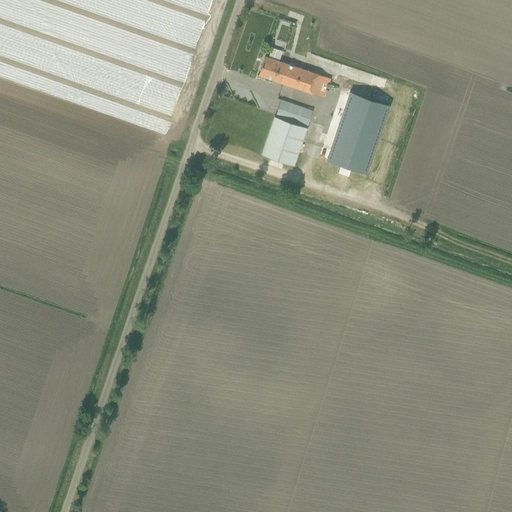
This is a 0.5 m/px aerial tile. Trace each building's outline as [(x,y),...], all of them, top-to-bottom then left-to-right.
[(278,57),(280,50),(270,47),(268,54),(278,57)] [(330,78),(265,56),(259,74),(318,95),(319,95),(324,97),(330,78)] [(327,160),(367,174),(394,96),(354,82),(327,160)] [(307,126),(313,111),(281,100),(276,115),(307,126)] [(262,156),(295,167),(308,129),(275,118),(262,156)]
